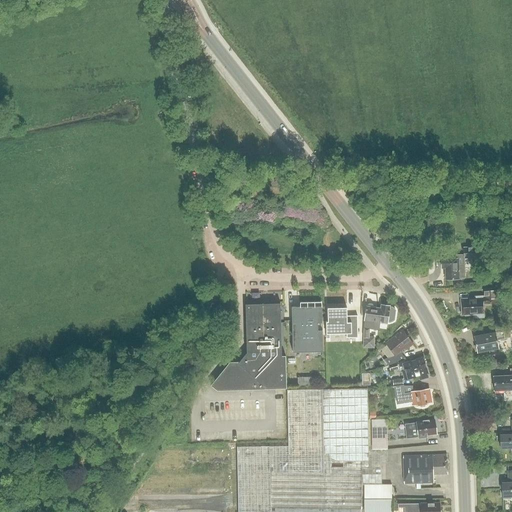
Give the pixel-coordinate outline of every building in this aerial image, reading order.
[(394,222),(402,222),(402,210),(394,211),(394,222)] [(464,278),(464,258),(476,258),(476,248),(463,248),(463,255),(456,255),(456,259),(441,259),(441,268),(445,268),(445,280),(461,279),(461,278),(464,278)] [(483,304),(497,303),(496,289),(484,290),(485,296),(475,297),(475,299),(461,300),(462,315),(465,315),(465,316),(471,316),(471,314),(473,314),(473,318),(484,318),(483,304)] [(300,307),(291,307),(292,353),(323,352),(321,306),(312,306),(312,302),(300,303),(300,307)] [(364,323),(363,348),(373,349),(374,338),(369,337),(369,329),(374,330),(377,308),(373,308),(374,306),(372,304),(369,303),(367,305),(366,306),(364,323)] [(263,304),(245,305),(247,352),(239,362),(229,362),(210,385),(216,390),(285,389),(285,356),(281,356),(280,308),(263,308),(263,304)] [(377,308),(374,330),(379,331),(380,322),(387,323),(390,323),(392,322),(394,320),(395,311),(394,309),(392,307),(390,307),(390,306),(381,305),(380,309),(377,308)] [(326,322),(326,338),(330,338),(330,334),(346,334),(346,338),(358,338),(358,317),(347,317),(347,308),(327,308),(327,322),(326,322)] [(497,340),(511,338),(508,326),(494,326),(495,333),(474,337),(477,353),(498,348),(497,340)] [(192,327),(186,331),(190,337),(196,333),(192,327)] [(395,356),(384,359),(389,365),(397,363),(396,363),(404,361),(405,359),(401,354),(413,344),(403,331),(386,344),(395,356)] [(404,361),(396,363),(397,363),(397,365),(399,365),(401,372),(402,372),(404,379),(408,378),(414,376),(418,375),(418,376),(419,380),(428,377),(427,376),(426,373),(427,373),(422,358),(405,363),(404,361)] [(510,376),(493,376),(494,391),(503,390),(504,400),(511,399),(511,368),(510,369),(510,376)] [(297,385),(312,385),(311,377),(297,377),(297,385)] [(361,511),(362,485),(364,485),(364,499),(392,498),(391,484),(381,485),(380,452),(388,452),(387,420),(368,420),(367,389),(288,390),(289,446),(237,447),(238,511),(361,511)] [(426,403),(431,403),(429,389),(401,394),(402,401),(412,399),(413,406),(418,405),(418,406),(419,405),(420,407),(424,407),(426,404),(426,403)] [(426,436),(436,434),(434,420),(429,420),(423,420),(423,421),(416,422),(416,423),(405,424),(406,439),(419,437),(419,438),(426,437),(426,436)] [(500,449),(511,448),(511,420),(511,434),(500,435),(500,449)] [(433,475),(447,474),(446,454),(403,456),(405,484),(433,483),(433,475)] [(502,497),(511,496),(511,470),(508,471),(508,482),(502,483),(502,497)] [(391,511),(391,499),(364,500),(364,511),(391,511)] [(404,511),(439,511),(440,503),(436,503),(436,504),(421,504),(422,504),(398,504),(398,508),(405,508),(404,511)]
